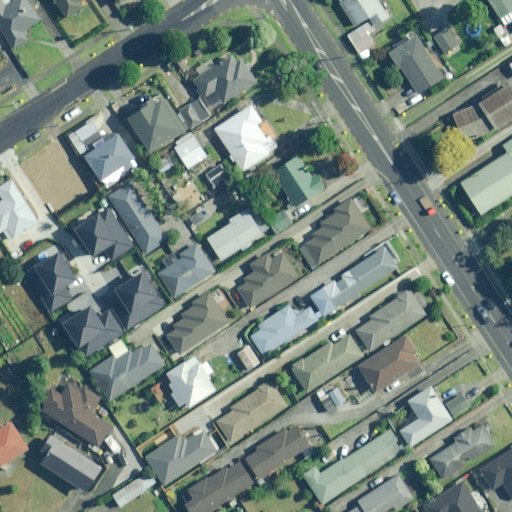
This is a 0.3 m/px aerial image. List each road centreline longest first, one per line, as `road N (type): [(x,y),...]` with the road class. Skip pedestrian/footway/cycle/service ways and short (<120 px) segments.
road 1 (tertiary): [(286,0),(511,347)]
road 2 (tertiary): [(0,136),(211,0)]
